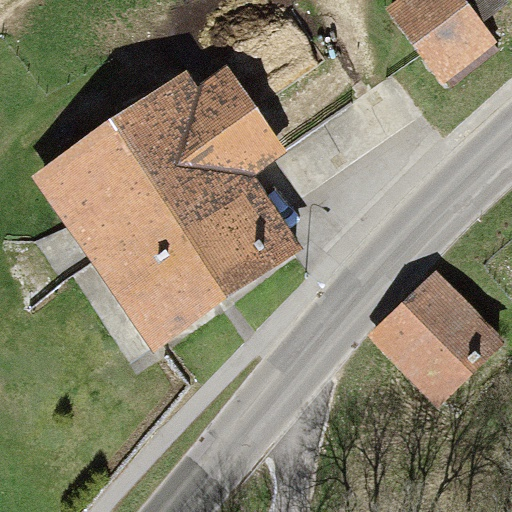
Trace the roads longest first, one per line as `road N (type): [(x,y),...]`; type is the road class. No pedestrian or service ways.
road 1 (primary): [(511,135),(309,351),(177,511)]
road 2 (track): [(309,351),(286,511)]
